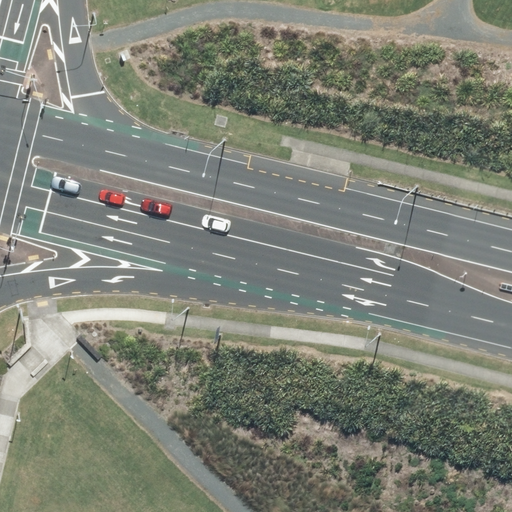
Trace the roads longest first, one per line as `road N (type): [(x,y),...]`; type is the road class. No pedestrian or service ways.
road 1 (secondary): [(118,137),(511,243)]
road 2 (secondary): [(269,263),(0,194)]
road 3 (secondary): [(269,263),(0,288)]
road 4 (secondary): [(511,321),(269,263)]
road 5 (secondary): [(73,0),(88,89),(118,137)]
road 6 (secondary): [(0,108),(118,137)]
